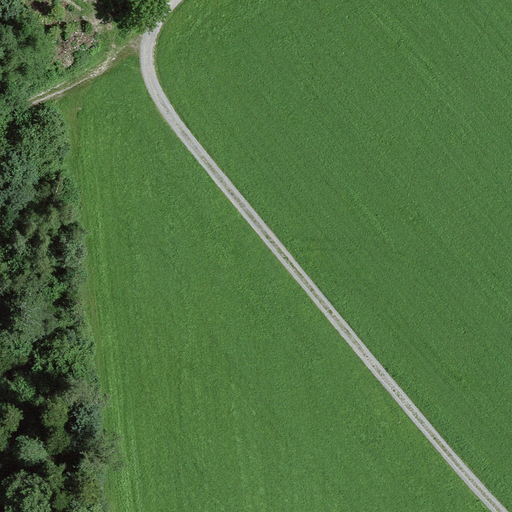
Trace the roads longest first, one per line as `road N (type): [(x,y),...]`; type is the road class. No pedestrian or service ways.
road 1 (track): [(148,45),(162,106),(504,511)]
road 2 (track): [(0,118),(148,45)]
